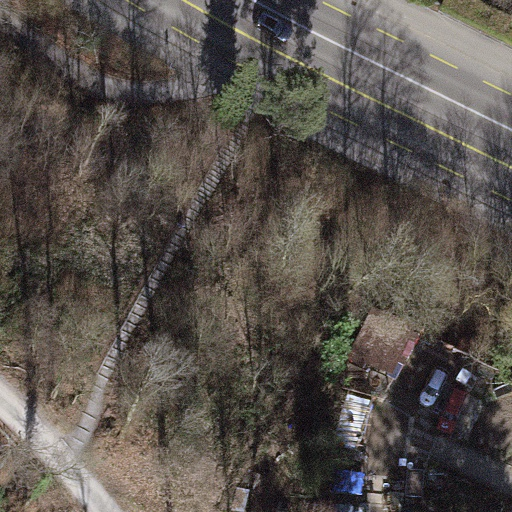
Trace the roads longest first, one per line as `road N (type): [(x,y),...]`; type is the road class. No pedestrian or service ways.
road 1 (secondary): [(511,148),(218,0)]
road 2 (track): [(386,435),(511,482)]
